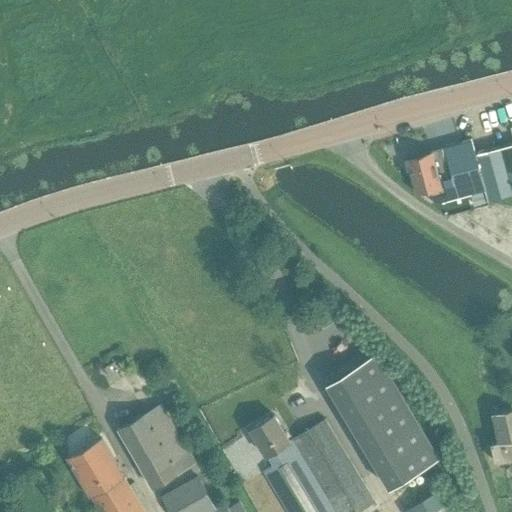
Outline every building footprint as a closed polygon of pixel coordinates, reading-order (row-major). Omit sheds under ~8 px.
[(488,201),(511,194),(511,143),(474,155),(469,139),(458,142),(460,148),(461,147),(476,191),(484,189),(488,201)] [(433,204),(476,191),(461,147),(460,148),(458,142),(429,150),(429,152),(405,159),(415,193),(429,189),(433,204)] [(440,461),(375,352),(325,382),(390,491),(440,461)] [(166,395),(179,388),(174,379),(161,385),(166,395)] [(153,487),(194,463),(160,405),(119,429),(153,487)] [(490,443),(494,462),(511,457),(511,408),(492,413),(498,442),(490,443)] [(274,415),(249,430),(265,457),(268,456),(273,465),(266,469),(290,511),(358,511),(374,503),(325,419),(289,440),(274,415)] [(142,511),(100,440),(68,458),(99,511),(142,511)] [(244,511),(240,503),(228,509),(225,503),(214,509),(197,478),(161,497),(169,511),(244,511)] [(448,511),(436,492),(405,510),(405,511),(448,511)]
